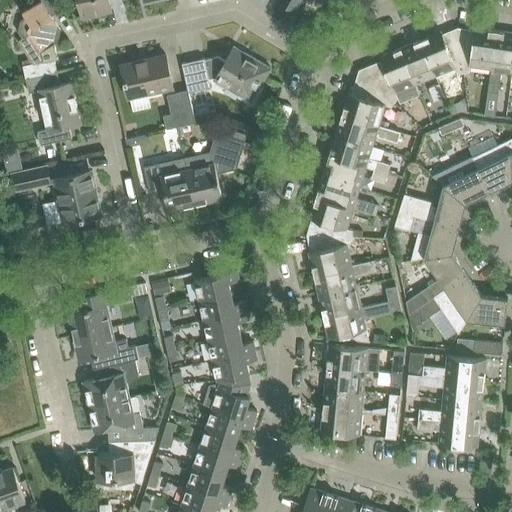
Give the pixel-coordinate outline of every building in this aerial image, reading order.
[(32,62),(23,64),(26,77),(57,70),(55,59),(53,52),(56,51),(55,44),(58,42),(61,29),(42,0),(40,0),(23,11),(27,17),(21,20),(19,31),(23,37),(18,40),(32,62)] [(79,0),(83,15),(106,10),(103,0),(79,0)] [(283,0),(300,10),(306,0),(283,0)] [(464,72),(469,71),(470,65),(491,68),(497,29),(475,26),(474,29),(458,27),(464,72)] [(458,78),(456,73),(464,72),(458,27),(443,33),(442,30),(421,39),(436,75),(438,83),(440,85),(458,78)] [(488,90),(498,92),(501,69),(511,71),(511,31),(497,29),(491,68),(488,90)] [(436,75),(421,39),(401,47),(416,83),(436,75)] [(382,60),(360,69),(395,101),(398,96),(399,99),(419,91),(416,83),(401,47),(380,55),(382,60)] [(205,57),(182,63),(188,89),(189,89),(189,90),(211,86),(209,78),(252,104),(263,86),(261,84),(271,67),(245,52),(242,56),(232,50),(226,60),(218,56),(205,60),(205,57)] [(121,64),(129,97),(174,87),(166,54),(121,64)] [(342,112),(380,124),(386,104),(391,106),(395,101),(360,69),(352,92),(349,91),(342,112)] [(60,83),(57,70),(26,77),(29,92),(39,89),(47,127),(38,130),(41,144),(72,137),(69,124),(81,121),(72,81),(60,83)] [(440,85),(438,83),(429,87),(434,100),(445,96),(440,85)] [(189,90),(189,89),(188,89),(167,94),(171,113),(163,114),(167,127),(195,121),(189,90)] [(453,114),(467,107),(464,98),(449,104),(453,114)] [(392,128),(380,124),(342,112),(335,133),(373,145),(377,134),(397,141),(400,131),(392,128)] [(464,124),(461,117),(450,121),(453,129),(464,124)] [(438,126),(442,134),(453,129),(450,121),(438,126)] [(256,130),(252,142),(261,145),(265,133),(256,130)] [(198,153),(201,165),(188,168),(196,203),(223,197),(217,172),(237,168),(246,140),(216,131),(210,150),(198,153)] [(373,169),(374,168),(387,172),(390,162),(370,156),(373,145),(335,133),(329,154),(367,166),(373,169)] [(511,136),(472,156),(478,167),(489,191),(511,179),(511,136)] [(329,154),(322,175),(361,186),(367,166),(329,154)] [(489,191),(478,167),(472,156),(433,174),(444,183),(466,202),(489,191)] [(164,189),(169,209),(196,203),(188,168),(175,171),(172,159),(144,165),(150,192),(164,189)] [(47,163),(12,171),(16,190),(51,182),(47,163)] [(371,177),(385,182),(387,172),(374,168),(373,169),(371,177)] [(90,170),(54,178),(64,222),(102,213),(97,194),(95,194),(90,170)] [(375,214),(378,203),(357,197),(361,186),(322,175),(316,195),(354,207),(375,214)] [(466,202),(444,183),(438,205),(432,204),(433,200),(405,192),(399,210),(414,215),(460,227),(466,202)] [(352,235),(352,229),(348,227),(354,207),(316,195),(309,217),(312,218),(307,234),(352,235)] [(411,259),(424,257),(453,252),(460,227),(414,215),(410,229),(418,231),(411,259)] [(348,243),(353,241),(352,235),(307,234),(311,250),(309,251),(314,272),(352,264),(348,243)] [(434,296),(433,296),(467,273),(453,252),(424,257),(439,278),(406,300),(409,311),(417,310),(416,308),(419,306),(434,296)] [(376,270),(374,259),(352,264),(314,272),(319,294),(357,285),(355,275),(376,270)] [(195,279),(199,298),(200,299),(232,292),(229,281),(240,279),(237,269),(195,279)] [(441,307),(459,332),(467,319),(482,294),(467,273),(433,296),(434,296),(419,306),(416,308),(417,310),(409,311),(412,324),(422,322),(422,320),(441,307)] [(168,278),(153,281),(156,293),(170,290),(168,278)] [(69,311),(74,335),(112,326),(107,304),(133,298),(130,285),(98,293),(100,304),(69,311)] [(357,285),(319,294),(323,315),(362,306),(357,285)] [(396,285),(386,287),(389,300),(399,298),(396,285)] [(234,302),(232,292),(200,299),(204,319),(247,309),(245,300),(234,302)] [(164,294),(155,296),(158,309),(167,307),(164,294)] [(508,297),(482,294),(467,319),(505,323),(508,297)] [(391,313),(402,311),(399,298),(389,300),(391,313)] [(350,342),(370,342),(367,328),(362,306),(323,315),(328,336),(339,334),(341,341),(350,342)] [(162,328),(171,326),(167,307),(158,309),(162,328)] [(249,319),(247,309),(204,319),(209,339),(241,332),(238,321),(249,319)] [(79,358),(104,353),(107,364),(133,358),(139,357),(136,344),(129,346),(127,338),(115,341),(112,326),(74,335),(79,358)] [(241,332),(209,339),(213,359),(256,349),(254,340),(243,342),(241,332)] [(163,336),(166,349),(175,346),(172,333),(163,336)] [(474,350),(482,351),(502,353),(503,341),(475,338),(474,350)] [(329,343),(327,365),(366,369),(369,346),(329,343)] [(169,361),(178,359),(175,346),(166,349),(169,361)] [(258,359),(256,349),(213,359),(218,379),(249,372),(250,372),(247,361),(258,359)] [(392,371),(402,372),(404,350),(394,349),(393,358),(392,371)] [(424,364),(423,375),(445,377),(445,376),(484,380),(487,358),(447,354),(446,366),(424,364)] [(84,380),(90,405),(129,396),(126,381),(137,376),(133,358),(107,364),(109,375),(84,380)] [(327,365),(325,386),(364,390),(366,369),(327,365)] [(173,373),(175,384),(184,382),(181,370),(173,373)] [(390,384),(401,386),(402,372),(392,371),(390,384)] [(219,385),(213,405),(254,418),(257,409),(247,406),(250,395),(247,394),(251,382),(249,372),(218,379),(219,385)] [(418,396),(418,395),(420,374),(408,373),(406,395),(418,396)] [(167,375),(155,378),(157,390),(170,387),(167,375)] [(484,380),(445,376),(445,377),(443,398),(482,402),(484,380)] [(325,386),(323,408),(362,412),(364,390),(325,386)] [(390,392),(388,414),(399,415),(401,394),(390,392)] [(175,393),(171,407),(180,409),(183,396),(175,393)] [(123,423),(124,429),(125,440),(155,439),(160,425),(143,424),(140,411),(133,412),(129,396),(90,405),(95,429),(123,423)] [(420,407),(419,410),(419,417),(480,423),(482,402),(443,398),(442,409),(420,407)] [(241,424),(251,428),(254,418),(213,405),(207,425),(238,435),(241,424)] [(360,434),(362,412),(323,408),(321,430),(360,434)] [(388,414),(386,437),(396,438),(399,415),(388,414)] [(478,445),(480,423),(419,417),(418,427),(440,429),(439,442),(478,445)] [(176,423),(167,420),(163,432),(172,435),(176,423)] [(245,448),(234,445),(238,435),(207,425),(200,444),(242,457),(245,448)] [(159,445),(168,447),(172,435),(163,432),(159,445)] [(142,482),(156,439),(155,439),(125,440),(109,440),(109,454),(97,454),(98,479),(133,478),(133,479),(142,482)] [(229,463),(239,467),(242,457),(200,444),(194,464),(226,474),(229,463)] [(154,459),(151,472),(160,474),(163,462),(154,459)] [(222,484),(226,474),(194,464),(188,483),(230,496),(233,487),(222,484)] [(0,470),(0,511),(15,511),(13,505),(26,500),(13,466),(0,470)] [(147,484),(156,487),(160,474),(151,472),(147,484)] [(188,483),(182,503),(211,511),(213,511),(217,502),(227,505),(230,496),(188,483)] [(302,511),(323,511),(330,493),(310,486),(302,511)] [(345,511),(350,499),(330,493),(323,511),(345,511)] [(142,498),(138,511),(139,511),(147,511),(151,501),(142,498)] [(367,511),(369,505),(350,499),(345,511),(367,511)] [(211,511),(182,503),(178,511),(211,511)]
